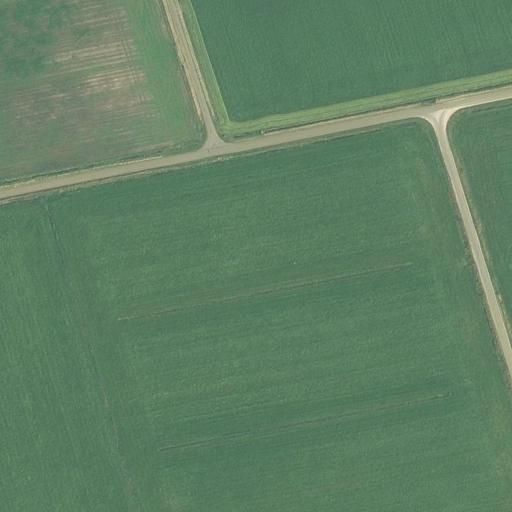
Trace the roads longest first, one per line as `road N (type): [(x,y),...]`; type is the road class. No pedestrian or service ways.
road 1 (unclassified): [(0,195),(435,110)]
road 2 (unclassified): [(511,359),(435,110)]
